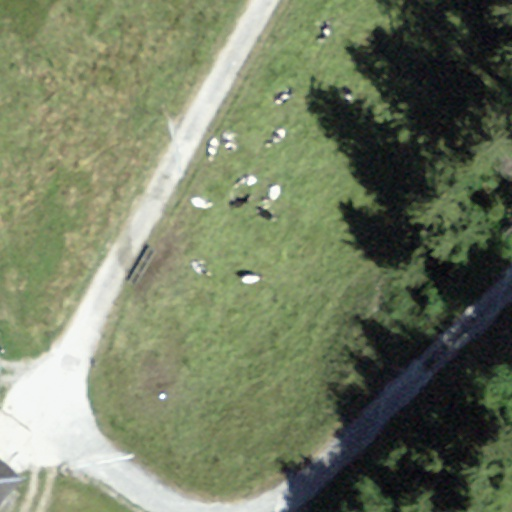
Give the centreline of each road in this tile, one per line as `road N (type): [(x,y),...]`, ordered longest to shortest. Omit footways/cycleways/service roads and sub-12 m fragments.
road 1 (track): [(262,0),(73,342),(55,419)]
road 2 (track): [(250,511),(327,467),(511,284)]
road 3 (track): [(55,419),(161,503),(185,511)]
